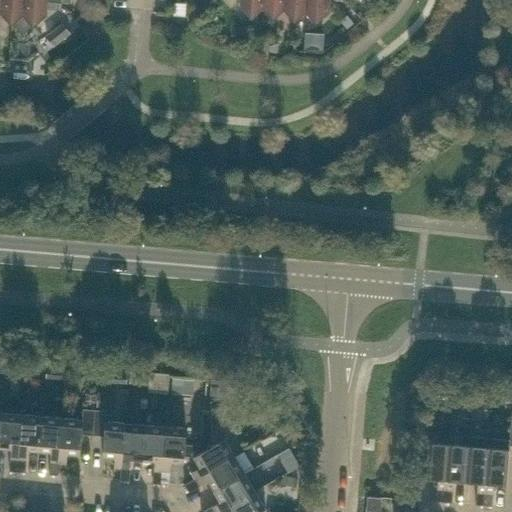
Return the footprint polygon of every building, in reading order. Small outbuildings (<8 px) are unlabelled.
[(2,0),(1,11),(11,23),(23,13),(23,0),(2,0)] [(53,0),(23,0),(23,13),(33,25),(45,14),(46,2),(53,2),(53,0)] [(262,6),(262,0),(240,0),(240,4),(251,16),(262,6)] [(262,0),(262,6),(272,18),(284,8),(284,0),(262,0)] [(284,0),(284,8),(294,20),(305,10),(306,0),(284,0)] [(306,0),(305,10),(315,21),(327,11),(328,0),(306,0)] [(52,48),(68,35),(58,24),(42,37),(52,48)] [(270,46),(271,34),(263,33),(262,45),(270,46)] [(271,34),(270,46),(278,46),(279,34),(271,34)] [(115,392),(98,390),(96,406),(114,408),(115,392)] [(93,435),(95,410),(83,409),(82,419),(62,417),(58,464),(59,464),(66,464),(67,454),(79,455),(81,434),(93,435)] [(106,421),(106,411),(95,410),(93,435),(104,436),(102,457),(115,458),(114,469),(121,469),(122,469),(126,422),(106,421)] [(17,472),(22,414),(2,412),(0,437),(0,448),(11,449),(9,471),(17,472)] [(39,451),(42,415),(22,414),(17,472),(25,472),(27,450),(39,451)] [(58,464),(62,417),(42,415),(39,451),(51,452),(49,474),(58,475),(59,464),(58,464)] [(143,460),(146,424),(126,422),(122,469),(121,469),(120,480),(129,481),(131,459),(143,460)] [(161,484),(166,426),(146,424),(143,460),(154,461),(153,483),(161,484)] [(183,464),(184,456),(185,444),(186,428),(166,426),(161,484),(169,485),(171,463),(183,464)] [(484,505),(489,438),(469,437),(469,446),(466,482),(477,483),(476,504),(484,505)] [(506,485),(510,440),(489,438),(484,505),(492,506),(493,484),(506,485)] [(195,479),(235,456),(224,439),(203,451),(200,446),(185,444),(184,456),(193,457),(199,467),(190,473),(194,479),(195,479)] [(444,502),(449,444),(428,443),(425,478),(438,479),(436,501),(444,502)] [(466,482),(469,446),(449,444),(444,502),(452,502),(454,481),(466,482)] [(214,491),(245,473),(235,456),(195,479),(194,479),(184,485),(189,492),(207,481),(214,491)] [(218,511),(255,491),(245,473),(214,491),(220,502),(202,511),(218,511)] [(259,511),(266,508),(255,491),(218,511),(259,511)]
